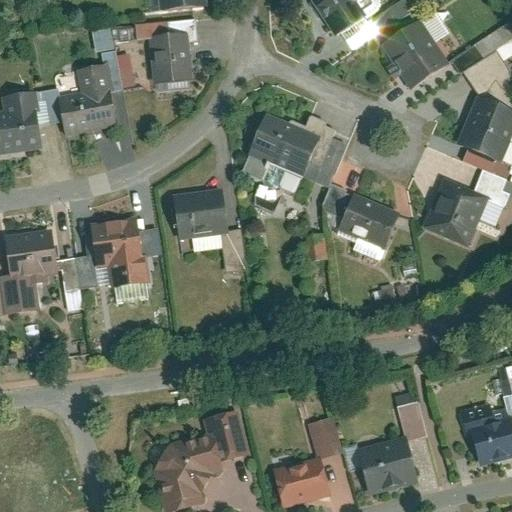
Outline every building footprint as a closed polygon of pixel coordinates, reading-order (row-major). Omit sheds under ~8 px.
[(315,0),(339,36),(371,15),(362,1),(362,0),(315,0)] [(423,0),(396,0),(370,18),(379,31),(424,1),(423,0)] [(439,9),(386,45),(416,90),(456,63),(441,41),(455,32),(439,9)] [(488,59),(469,71),(483,91),(511,71),(511,64),(510,60),(511,58),(511,23),(479,46),(488,59)] [(90,34),(94,54),(113,51),(109,30),(90,34)] [(191,35),(154,40),(159,83),(196,79),(191,35)] [(68,120),(70,133),(120,123),(108,65),(82,70),(87,93),(63,97),(68,120)] [(61,89),(40,93),(46,125),(68,120),(63,97),(61,89)] [(0,151),(50,142),(46,125),(40,93),(9,99),(11,111),(0,112),(0,151)] [(511,108),(481,96),(460,144),(472,149),(468,158),(511,177),(511,174),(511,108)] [(269,112),(245,171),(301,193),(307,177),(330,186),(347,143),(335,138),(338,131),(329,127),(331,121),(315,114),(309,128),(269,112)] [(449,176),(426,227),(472,247),(491,202),(506,209),(511,195),(511,180),(485,169),(477,189),(449,176)] [(405,213),(337,183),(325,210),(347,220),(341,233),(360,242),(357,248),(384,260),(405,213)] [(224,190),(177,197),(184,241),(195,239),(198,254),(226,249),(231,275),(255,271),(249,229),(231,232),(224,190)] [(139,216),(96,222),(97,233),(87,234),(90,255),(81,257),(86,287),(115,283),(116,290),(156,285),(152,258),(166,256),(162,229),(141,232),(139,216)] [(57,229),(10,237),(16,276),(37,273),(63,269),(62,259),(57,229)] [(312,262),(323,261),(321,239),(311,240),(312,262)] [(66,290),(86,287),(81,257),(62,259),(63,269),(66,290)] [(4,278),(10,314),(43,309),(37,273),(16,276),(4,278)] [(482,468),(511,459),(511,406),(510,399),(466,411),(482,468)] [(410,436),(411,440),(430,435),(420,400),(401,406),(410,436)] [(219,434),(226,464),(254,457),(243,411),(215,418),(219,434)] [(324,455),(325,459),(348,452),(338,417),(315,423),(324,455)] [(168,511),(184,511),(210,506),(206,492),(214,478),(229,475),(226,464),(219,434),(175,445),(158,470),(168,511)] [(361,450),(375,496),(423,482),(411,440),(410,436),(361,450)] [(275,469),(287,510),(335,496),(325,459),(324,455),(275,469)]
